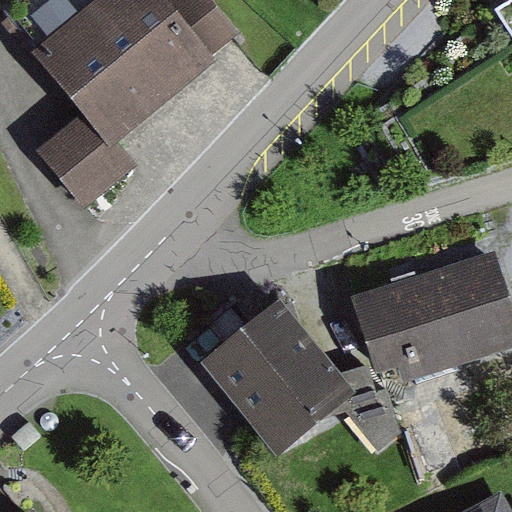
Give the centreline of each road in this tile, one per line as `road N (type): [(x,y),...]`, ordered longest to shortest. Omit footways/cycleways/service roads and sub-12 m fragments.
road 1 (residential): [(180,229),(206,249),(269,257),(511,185)]
road 2 (residential): [(180,229),(386,0)]
road 3 (residential): [(78,329),(164,423),(230,511)]
road 4 (residential): [(78,329),(180,229)]
